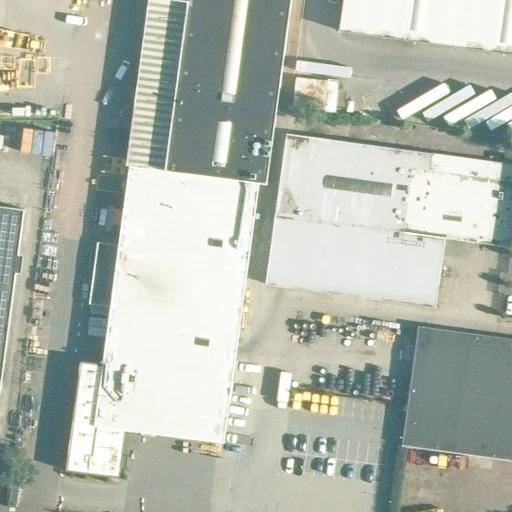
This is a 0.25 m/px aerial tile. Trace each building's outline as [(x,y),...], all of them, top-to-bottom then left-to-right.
[(159,0),(168,1),(164,36),(183,38),(165,170),(130,166),(119,245),(98,243),(89,304),(111,307),(103,365),(82,362),(81,369),(67,471),(119,478),(121,466),(126,467),(127,456),(123,456),(126,429),(137,431),(218,442),(224,442),(234,369),(237,344),(243,345),(242,349),(266,352),(273,303),(249,300),(243,340),(238,339),(259,183),(267,184),(291,0),(159,0)] [(511,0),(343,0),(339,31),(511,54),(511,0)] [(511,164),(287,134),(266,285),(436,308),(445,238),(511,247),(511,164)] [(0,395),(3,369),(24,210),(0,206),(0,395)] [(511,460),(511,338),(418,326),(402,446),(511,460)]
